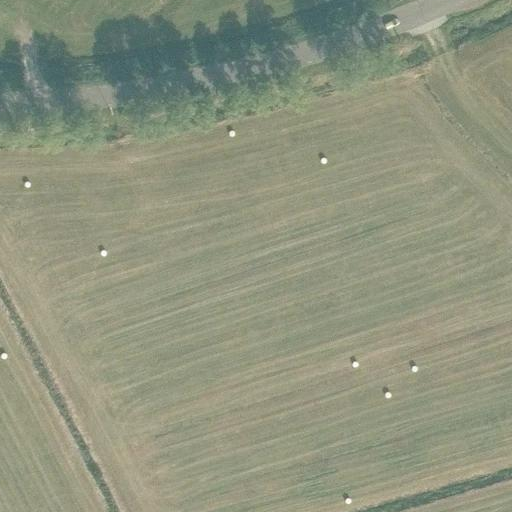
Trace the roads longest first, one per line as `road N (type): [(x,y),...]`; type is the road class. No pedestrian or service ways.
road 1 (tertiary): [(0,110),(224,79),(455,0)]
road 2 (track): [(424,12),(457,84),(511,137)]
